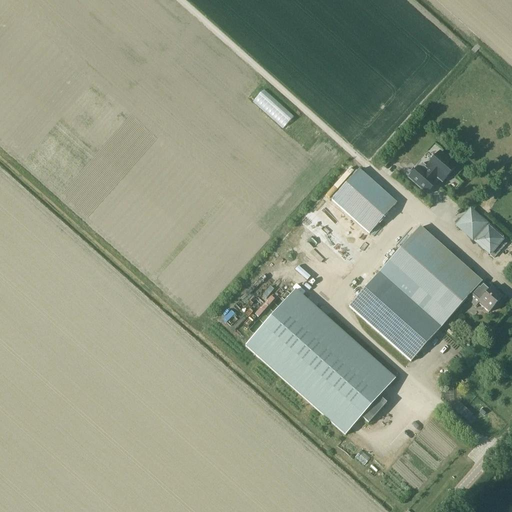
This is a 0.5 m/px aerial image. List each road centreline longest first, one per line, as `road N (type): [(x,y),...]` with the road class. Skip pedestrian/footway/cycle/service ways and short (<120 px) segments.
road 1 (track): [(424,392),(328,304),(414,207)]
road 2 (track): [(368,165),(182,0)]
road 3 (track): [(511,290),(414,207)]
